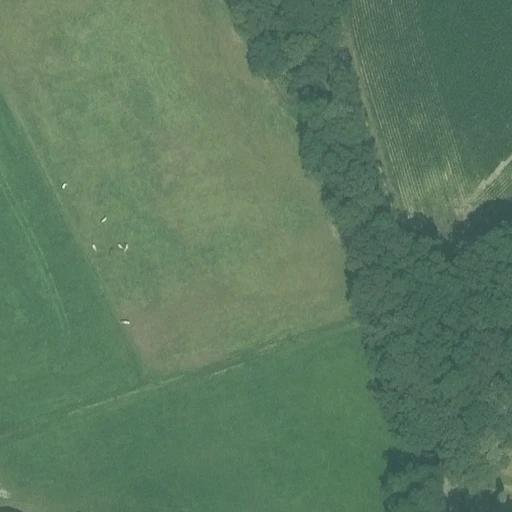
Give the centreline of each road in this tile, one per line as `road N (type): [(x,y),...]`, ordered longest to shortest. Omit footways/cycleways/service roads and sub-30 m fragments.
road 1 (unclassified): [(452,454),(327,0)]
road 2 (unclassified): [(452,454),(485,376),(511,338)]
